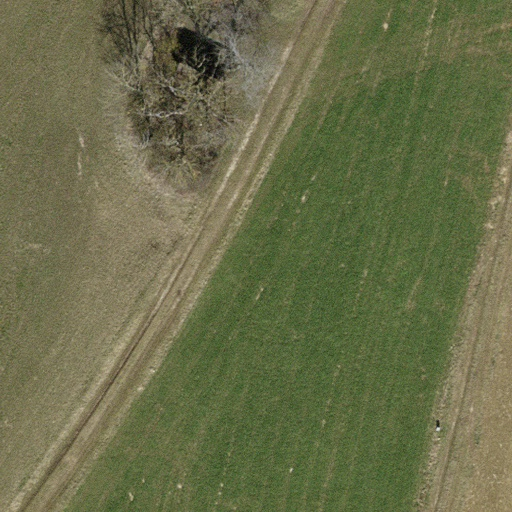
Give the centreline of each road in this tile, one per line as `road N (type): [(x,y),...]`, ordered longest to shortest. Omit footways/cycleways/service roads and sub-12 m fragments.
road 1 (track): [(39,511),(319,0)]
road 2 (track): [(442,511),(511,214)]
